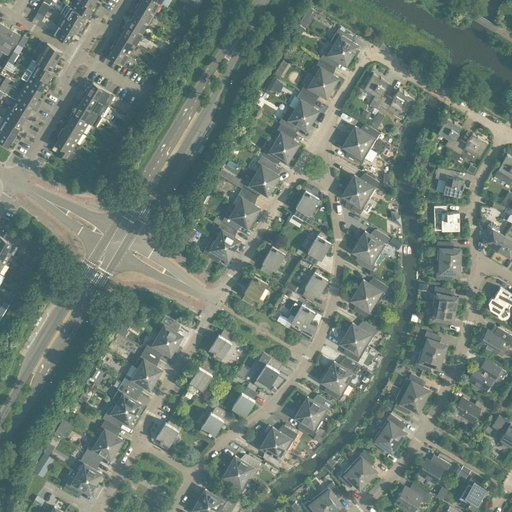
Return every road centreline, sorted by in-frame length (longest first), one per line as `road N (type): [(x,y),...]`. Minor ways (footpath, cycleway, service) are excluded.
road 1 (residential): [(195,473),(220,440),(264,412),(300,371),(336,298),(339,239),(330,189)]
road 2 (residential): [(357,511),(428,430),(454,377),(478,271)]
road 3 (secondary): [(257,11),(199,88),(113,231)]
road 4 (secondary): [(127,239),(257,11)]
road 5 (secondary): [(0,442),(118,253)]
road 6 (secondary): [(103,244),(0,423)]
road 7 (residential): [(139,440),(217,303)]
road 8 (residential): [(217,303),(298,171)]
road 9 (residential): [(326,125),(368,53),(427,83)]
road 10 (residential): [(478,271),(473,196),(504,131)]
road 11 (residential): [(80,56),(65,100),(15,181)]
